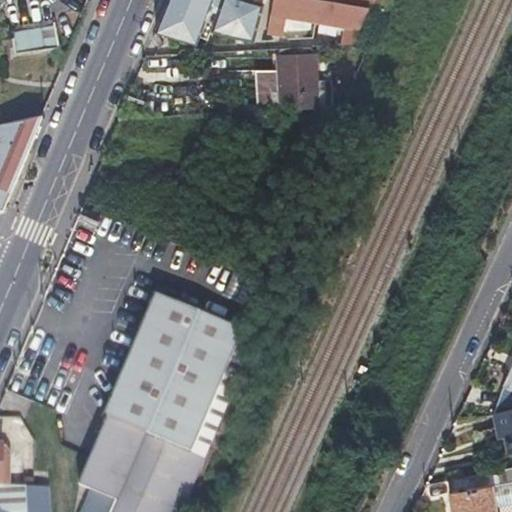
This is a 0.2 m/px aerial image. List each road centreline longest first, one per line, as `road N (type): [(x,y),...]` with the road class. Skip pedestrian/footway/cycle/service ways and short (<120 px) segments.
road 1 (residential): [(380,511),(511,234)]
road 2 (secondary): [(14,276),(131,0)]
